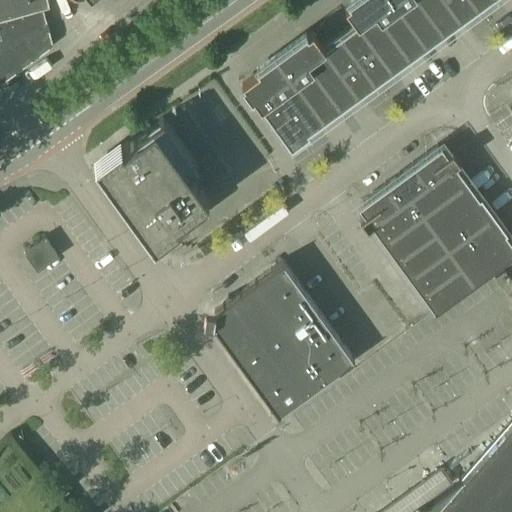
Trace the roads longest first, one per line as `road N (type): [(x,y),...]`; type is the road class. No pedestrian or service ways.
road 1 (unclassified): [(167,302),(455,92)]
road 2 (unclassified): [(47,136),(236,0)]
road 3 (unclassified): [(0,424),(167,302)]
road 4 (unclassified): [(167,302),(47,136)]
road 5 (unclassified): [(132,0),(19,95),(14,110),(31,146)]
road 6 (unclassified): [(264,434),(167,302)]
